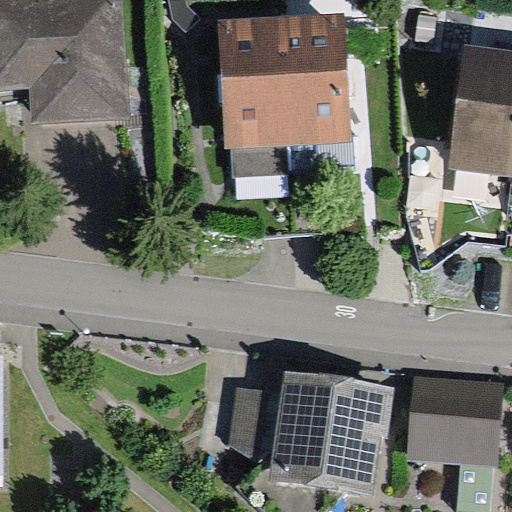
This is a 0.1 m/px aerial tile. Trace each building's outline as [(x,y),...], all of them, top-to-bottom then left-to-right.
[(112,1),(0,8),(0,94),(35,92),(36,121),(119,115),(112,1)] [(345,13),(220,19),(226,147),(351,142),(345,13)] [(449,169),(511,177),(511,51),(465,46),(449,169)] [(366,494),(379,393),(292,382),(289,405),(241,399),(235,449),(281,455),(277,483),(366,494)] [(497,387),(417,385),(415,456),(496,457),(497,387)]
